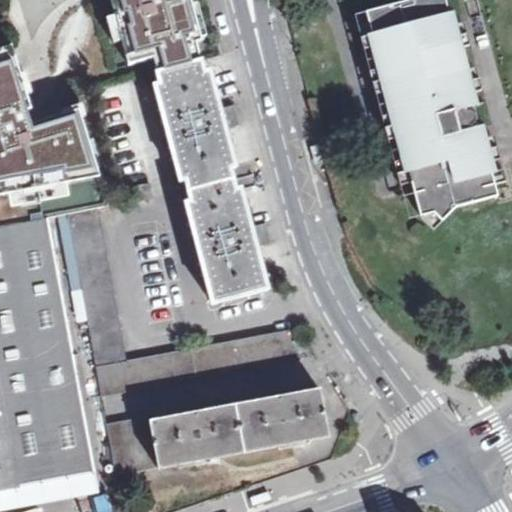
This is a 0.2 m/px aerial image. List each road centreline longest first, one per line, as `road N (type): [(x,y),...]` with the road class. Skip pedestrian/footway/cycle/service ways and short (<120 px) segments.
road 1 (tertiary): [(448,464),(411,420),(315,265),(247,0)]
road 2 (unknown): [(156,335),(131,341),(123,332),(110,251),(126,215),(149,218),(166,238),(188,329)]
